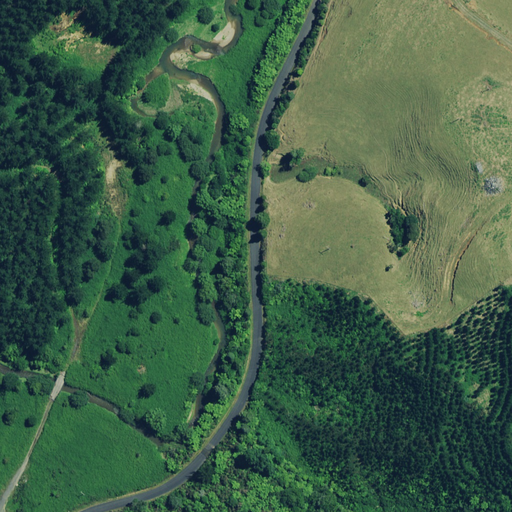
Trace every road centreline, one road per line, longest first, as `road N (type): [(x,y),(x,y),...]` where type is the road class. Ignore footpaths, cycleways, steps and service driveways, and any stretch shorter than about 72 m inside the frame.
road 1 (unclassified): [(88,511),(177,479),(247,388),(263,118),(315,0)]
road 2 (track): [(0,171),(41,167),(61,181),(51,238),(76,342),(0,506)]
road 3 (track): [(76,342),(119,219),(106,146)]
